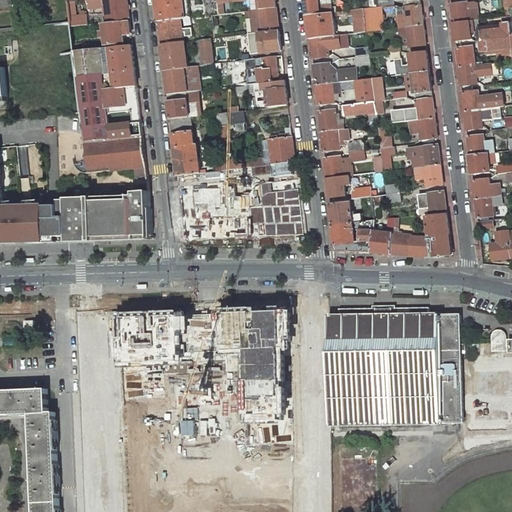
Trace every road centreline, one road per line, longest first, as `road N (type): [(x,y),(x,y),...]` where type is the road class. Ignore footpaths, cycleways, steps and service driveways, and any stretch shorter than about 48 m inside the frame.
road 1 (residential): [(471,281),(439,0)]
road 2 (residential): [(177,271),(143,0)]
road 3 (residential): [(290,0),(324,270)]
road 4 (secondary): [(0,276),(177,271)]
road 5 (secondary): [(324,270),(471,281)]
road 6 (secondary): [(177,271),(324,270)]
